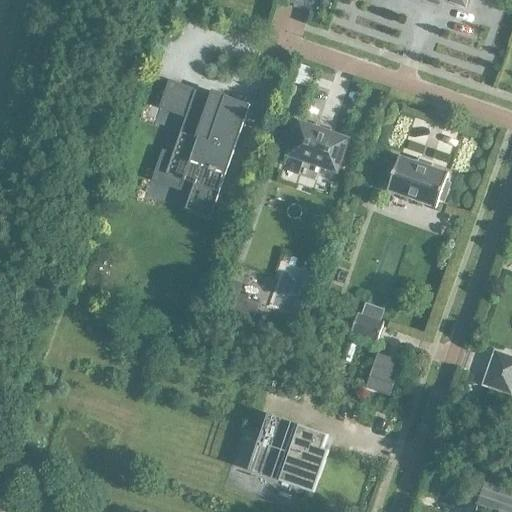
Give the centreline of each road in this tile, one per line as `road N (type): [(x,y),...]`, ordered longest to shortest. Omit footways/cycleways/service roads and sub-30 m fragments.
road 1 (residential): [(402,511),(511,203)]
road 2 (residential): [(286,43),(511,123)]
